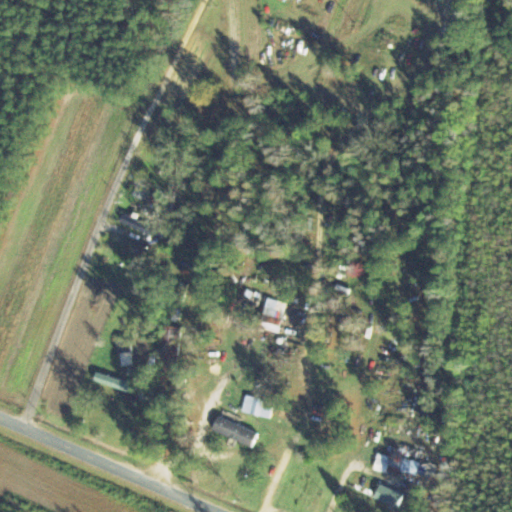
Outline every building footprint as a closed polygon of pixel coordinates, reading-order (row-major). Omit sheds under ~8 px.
[(151,193),(138,187),(134,196),(148,201),(151,193)] [(164,231),(126,213),(122,221),(161,239),(164,231)] [(190,286),(182,284),(171,320),(179,322),(190,286)] [(280,334),(288,304),(268,298),(260,329),(280,334)] [(175,375),(182,329),(163,326),(157,373),(175,375)] [(132,355),(130,340),(119,341),(120,356),(132,355)] [(134,393),(136,385),(98,373),(95,382),(134,393)] [(271,419),(275,403),(246,396),(243,413),(271,419)] [(213,432),(253,448),(259,434),(219,418),(213,432)] [(422,462),(397,456),(396,459),(378,455),(375,470),(389,474),(390,469),(418,476),(422,462)] [(375,498),(398,509),(405,496),(382,484),(375,498)]
